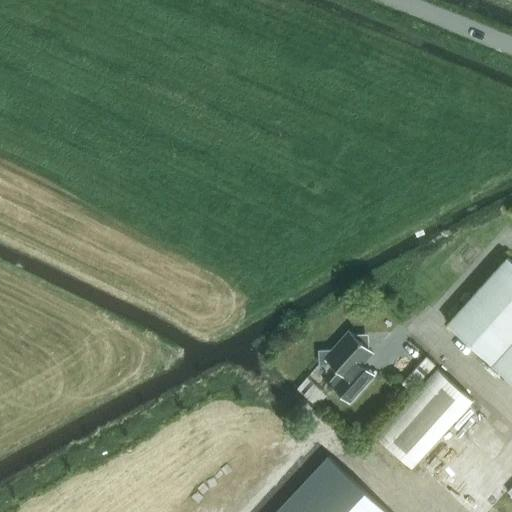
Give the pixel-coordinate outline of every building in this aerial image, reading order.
[(511,260),(508,257),(448,323),(511,380),(511,260)] [(354,335),(349,331),(331,350),(320,351),(320,364),(332,363),(340,370),(329,383),(350,402),(370,380),(358,369),(373,353),(368,348),(365,351),(361,348),(361,345),(363,345),(362,340),(361,340),(361,335),(354,335)] [(426,357),(401,384),(409,392),(435,365),(426,357)] [(472,401),(436,368),(376,435),(412,468),(472,401)] [(277,511),(388,511),(329,457),(277,511)]
